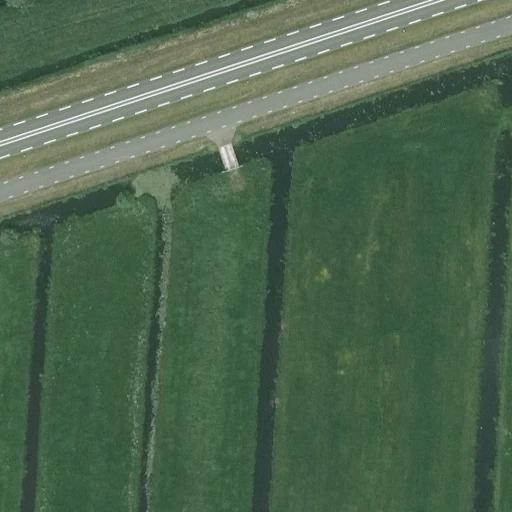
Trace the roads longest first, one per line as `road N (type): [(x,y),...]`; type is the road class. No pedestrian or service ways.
road 1 (unclassified): [(511,23),(0,191)]
road 2 (primary): [(0,143),(435,0)]
